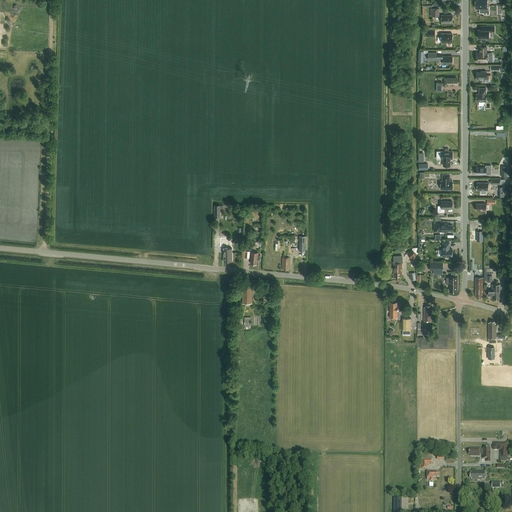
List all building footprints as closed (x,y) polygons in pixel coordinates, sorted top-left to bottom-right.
[(475,0),(475,8),(476,8),(477,9),(480,9),(480,13),(484,13),(484,12),(489,12),(489,7),(487,7),(486,0),(475,0)] [(438,7),(430,8),(430,16),(438,16),(438,10),(438,7)] [(486,30),(478,30),(478,38),(489,38),(489,31),(494,31),(494,25),(486,25),(486,30)] [(452,34),(441,33),(441,42),(447,42),(447,43),(448,44),(450,44),(451,43),(451,42),(452,42),(452,34)] [(480,53),(476,53),(476,61),(487,61),(487,53),(486,53),(486,46),(480,46),(480,53)] [(476,72),(476,79),(486,79),(486,78),(488,78),(488,75),(486,75),(486,71),(483,71),(483,72),(476,72)] [(479,94),(476,94),(476,101),(486,101),(486,94),(486,88),(479,88),(479,94)] [(445,151),(441,151),(441,159),(443,159),(443,166),(450,166),(450,159),(452,159),(452,151),(449,151),(449,149),(445,149),(445,151)] [(486,165),(486,167),(476,167),(476,174),(491,174),(491,165),(486,165)] [(442,181),(441,181),(441,189),(448,189),(449,190),(451,190),(451,189),(452,189),(452,181),(449,181),(449,174),(442,174),(442,181)] [(438,206),(437,212),(444,212),(444,209),(452,209),(452,201),(441,201),(441,206),(438,206)] [(476,204),(476,210),(482,210),(482,213),(486,213),(486,212),(486,210),(489,210),(489,205),(486,205),(486,204),(476,204)] [(434,224),(434,232),(448,232),(448,230),(452,230),(452,225),(448,225),(448,224),(438,224),(434,224)] [(227,238),(220,238),(220,247),(223,247),(223,261),(232,261),(232,248),(228,248),(227,238)] [(443,249),(441,249),(441,256),(452,256),(452,249),(449,249),(449,242),(443,242),(443,249)] [(417,261),(417,253),(411,249),(407,254),(412,258),(411,261),(417,261)] [(258,255),(258,252),(252,251),(251,264),(256,264),(257,260),(260,260),(261,255),(258,255)] [(456,277),(456,273),(451,273),(451,277),(449,277),(446,277),(446,284),(449,284),(449,291),(451,291),(451,292),(456,292),(456,290),(457,290),(457,277),(456,277)] [(492,290),(488,290),(488,296),(492,296),(492,299),(500,299),(500,284),(492,284),(492,290)] [(252,303),(252,288),(250,288),(250,286),(243,286),(243,303),(252,303)] [(410,334),(411,318),(402,318),(402,334),(410,334)] [(507,457),(508,443),(494,442),(494,450),(501,450),(500,457),(507,457)] [(491,462),(491,459),(491,449),(483,449),(483,450),(480,450),(480,449),(471,449),(471,450),(469,450),(469,454),(471,454),(471,456),(480,456),(480,454),(483,454),(483,459),(486,459),(486,462),(491,462)] [(422,459),(422,469),(427,468),(427,465),(429,465),(429,464),(431,464),(431,465),(432,465),(432,459),(422,459)] [(437,472),(437,471),(427,471),(427,480),(429,480),(429,482),(433,482),(433,480),(437,480),(437,477),(439,477),(439,472),(437,472)] [(472,480),(486,480),(486,472),(471,472),(471,473),(471,478),(472,478),(472,480)]
